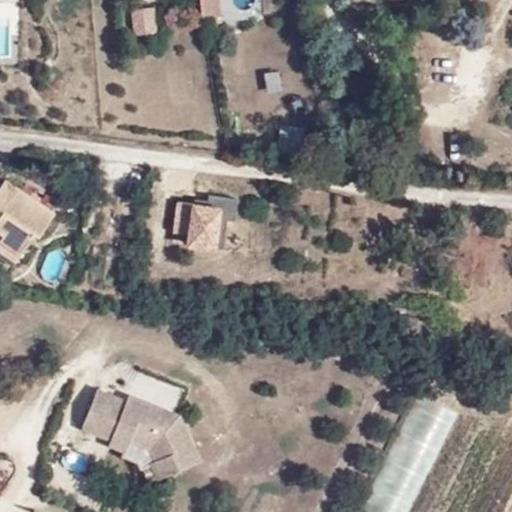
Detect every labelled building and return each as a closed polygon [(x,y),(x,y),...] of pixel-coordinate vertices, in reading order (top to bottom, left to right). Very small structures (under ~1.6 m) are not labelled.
[(217,11),(216,0),(200,0),(202,12),(217,11)] [(202,12),(202,17),(220,16),(218,0),(216,0),(217,11),(202,12)] [(159,29),(158,13),(158,8),(144,9),(144,14),(146,27),(146,31),(159,29)] [(131,18),(123,19),(124,26),(132,26),(132,29),(146,27),(144,14),(130,14),(131,18)] [(353,144),(380,143),(379,122),(352,123),(353,144)] [(324,163),(334,162),(333,153),(324,153),(324,163)] [(6,178),(0,186),(0,248),(15,259),(35,231),(40,235),(56,211),(6,178)] [(414,333),(418,318),(401,314),(397,328),(414,333)] [(154,414),(126,402),(98,390),(82,430),(111,441),(113,441),(118,427),(132,433),(130,441),(149,449),(156,461),(151,463),(158,480),(200,461),(179,416),(157,407),(154,414)] [(129,396),(126,402),(154,414),(157,407),(129,396)] [(113,441),(111,441),(110,446),(126,452),(130,441),(132,433),(118,427),(113,441)]
